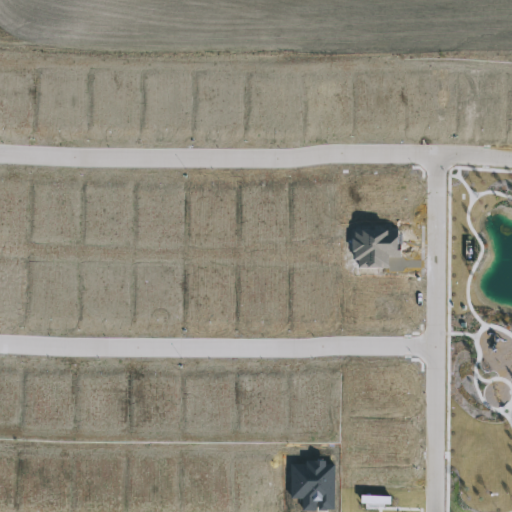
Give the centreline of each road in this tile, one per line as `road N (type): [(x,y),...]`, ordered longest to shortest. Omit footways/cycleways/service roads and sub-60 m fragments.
road 1 (residential): [(0,154),(511,160)]
road 2 (residential): [(438,346),(0,345)]
road 3 (residential): [(438,155),(437,511)]
